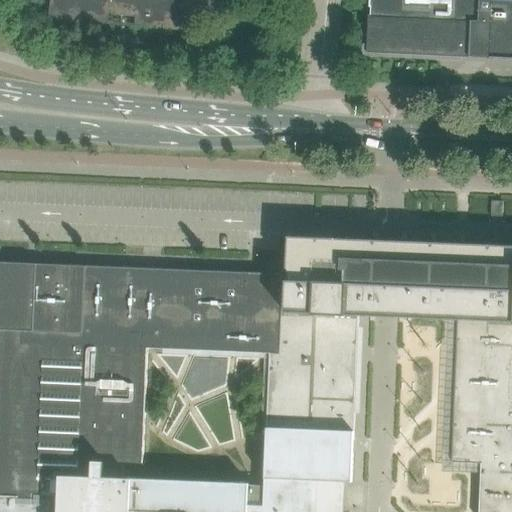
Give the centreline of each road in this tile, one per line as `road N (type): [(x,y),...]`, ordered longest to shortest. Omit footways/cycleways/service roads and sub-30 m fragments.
road 1 (tertiary): [(313,128),(0,88)]
road 2 (tertiary): [(0,120),(185,138),(313,128)]
road 3 (tertiary): [(511,139),(313,128)]
road 4 (unknown): [(511,71),(383,61)]
road 5 (unclassified): [(320,0),(313,128)]
